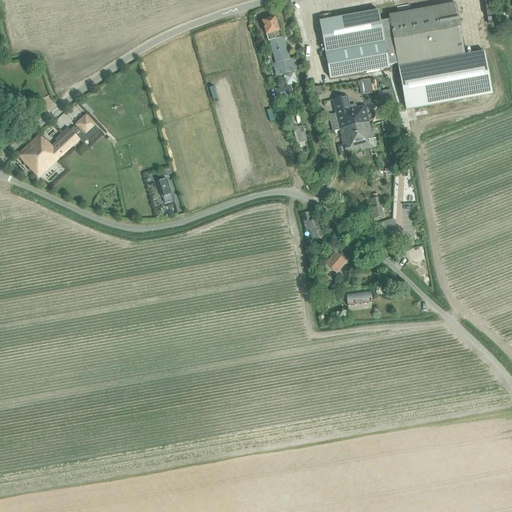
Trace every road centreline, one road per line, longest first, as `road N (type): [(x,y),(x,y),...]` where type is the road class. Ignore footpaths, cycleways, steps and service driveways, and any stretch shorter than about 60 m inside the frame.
road 1 (unclassified): [(511,383),(320,206),(291,192),(134,229),(0,175)]
road 2 (unclassified): [(0,163),(85,86),(149,43),(278,0)]
